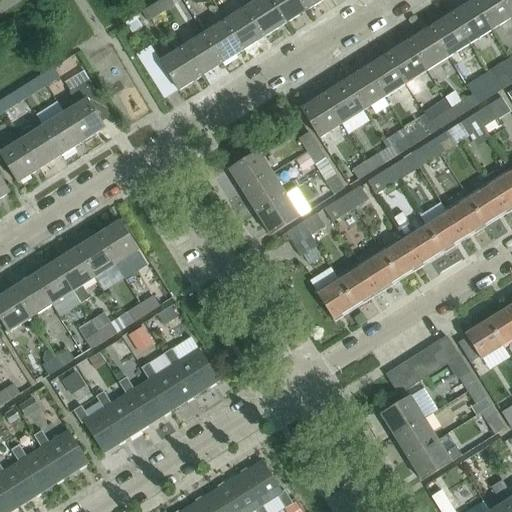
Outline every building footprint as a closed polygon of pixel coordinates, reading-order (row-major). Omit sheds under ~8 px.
[(161,0),(154,5),(161,15),(174,6),(170,0),(161,0)] [(265,38),(286,25),(270,0),(258,0),(246,8),(265,38)] [(270,0),(286,25),(307,11),(300,0),(270,0)] [(300,0),(307,11),(325,0),(300,0)] [(491,32),(511,18),(511,17),(500,0),(475,0),(472,2),(491,32)] [(511,0),(500,0),(511,17),(511,0)] [(470,46),(491,32),(472,2),(451,16),(470,46)] [(152,21),(161,15),(154,5),(145,11),(152,21)] [(244,51),(265,38),(246,8),(225,21),(244,51)] [(449,59),(470,46),(451,16),(430,29),(449,59)] [(222,65),(244,51),(225,21),(203,35),(222,65)] [(427,72),(449,59),(430,29),(408,43),(427,72)] [(201,78),(222,65),(203,35),(182,48),(201,78)] [(182,48),(176,39),(168,44),(174,53),(160,62),(150,47),(137,56),(154,83),(167,75),(178,92),(201,78),(182,48)] [(414,81),(427,72),(408,43),(387,56),(406,86),(414,98),(422,93),(414,81)] [(385,99),(406,86),(387,56),(366,69),(385,99)] [(41,76),(47,87),(59,79),(54,68),(41,76)] [(363,113),(385,99),(366,69),(345,83),(363,113)] [(500,93),(511,84),(511,83),(507,75),(494,83),(500,93)] [(27,85),(19,90),(26,100),(33,95),(47,87),(41,76),(27,85)] [(77,106),(64,114),(83,144),(105,130),(92,109),(103,102),(90,81),(70,94),(77,106)] [(342,126),(363,113),(345,83),(323,97),(342,126)] [(486,101),(500,93),(494,83),(481,92),(486,101)] [(10,95),(0,101),(0,106),(4,114),(17,106),(26,100),(19,90),(10,95)] [(320,140),(342,126),(323,97),(301,110),(320,140)] [(498,121),(510,114),(501,98),(475,115),(484,129),(497,120),(498,121)] [(457,119),(469,111),(463,101),(450,109),(457,119)] [(443,128),(457,119),(450,109),(437,118),(443,128)] [(62,157),(83,144),(64,114),(43,128),(62,157)] [(466,139),(484,129),(475,115),(458,125),(466,139)] [(40,171),(62,157),(43,128),(22,141),(40,171)] [(414,146),(426,138),(420,128),(408,136),(414,146)] [(307,153),(317,147),(309,133),(298,140),(307,153)] [(453,148),(445,133),(432,142),(440,156),(453,148)] [(401,155),(414,146),(408,136),(394,145),(401,155)] [(0,156),(18,185),(40,171),(22,141),(0,154),(0,156)] [(426,165),(440,156),(432,142),(417,151),(426,165)] [(315,166),(325,160),(317,147),(307,153),(315,166)] [(243,194),(272,175),(259,153),(229,171),(243,194)] [(371,173),(383,165),(378,155),(365,163),(371,173)] [(389,169),(397,183),(418,169),(410,155),(389,169)] [(358,181),(371,173),(365,163),(351,171),(358,181)] [(382,192),(397,183),(389,169),(374,178),(382,192)] [(511,208),(511,174),(499,182),(494,174),(485,179),(506,212),(511,208)] [(256,215),(286,196),(272,175),(243,194),(256,215)] [(325,182),(334,196),(343,189),(335,176),(325,182)] [(0,200),(10,194),(0,178),(0,200)] [(506,212),(485,179),(484,178),(475,184),(481,194),(469,201),(484,225),(506,212)] [(355,210),(368,201),(360,187),(346,195),(355,210)] [(332,224),(355,210),(346,195),(323,210),(332,224)] [(270,237),(300,219),(286,196),(256,215),(270,237)] [(463,239),(484,225),(469,201),(447,215),(463,239)] [(302,223),(311,237),(325,227),(317,214),(302,223)] [(441,252),(463,239),(447,215),(426,228),(441,252)] [(144,260),(138,252),(119,222),(97,236),(116,266),(121,275),(144,260)] [(310,237),(311,237),(302,223),(284,235),(299,258),(317,247),(310,237)] [(426,228),(414,235),(407,223),(397,230),(404,241),(419,266),(441,252),(426,228)] [(94,279),(116,266),(97,236),(76,250),(94,279)] [(397,279),(419,266),(404,241),(382,255),(397,279)] [(82,287),(94,279),(76,250),(54,263),(73,293),(81,305),(89,299),(82,287)] [(376,293),(397,279),(382,255),(360,269),(376,293)] [(52,306),(73,293),(54,263),(33,277),(52,306)] [(354,306),(376,293),(360,269),(339,282),(354,306)] [(30,320),(52,306),(33,277),(12,290),(30,320)] [(332,320),(354,306),(339,282),(317,296),(332,320)] [(0,320),(8,334),(30,320),(12,290),(0,297),(0,320)] [(160,308),(159,306),(153,297),(140,305),(146,316),(160,308)] [(133,324),(146,316),(140,305),(127,313),(133,324)] [(480,360),(511,339),(511,314),(508,308),(464,335),(480,360)] [(148,320),(125,336),(136,353),(159,337),(148,320)] [(104,342),(117,334),(111,325),(98,333),(104,342)] [(104,342),(98,333),(95,328),(82,336),(92,350),(104,342)] [(448,364),(458,358),(446,337),(436,344),(448,364)] [(438,370),(448,364),(436,344),(425,350),(438,370)] [(87,358),(95,369),(105,361),(97,350),(87,358)] [(428,377),(438,370),(425,350),(415,356),(428,377)] [(74,361),(68,351),(55,359),(61,369),(74,361)] [(176,365),(195,397),(219,382),(199,351),(179,363),(172,351),(165,356),(172,367),(176,365)] [(418,383),(428,377),(415,356),(405,363),(418,383)] [(48,377),(61,369),(55,359),(42,366),(48,377)] [(408,389),(418,383),(405,363),(395,369),(408,389)] [(173,411),(195,397),(176,365),(172,367),(156,377),(149,365),(143,370),(150,381),(153,379),(173,411)] [(398,396),(408,389),(395,369),(385,376),(398,396)] [(466,392),(477,386),(468,373),(458,380),(466,392)] [(150,426),(173,411),(153,379),(150,381),(134,391),(126,380),(120,384),(127,396),(130,394),(150,426)] [(20,395),(19,395),(13,385),(0,393),(6,404),(20,395)] [(476,406),(486,400),(477,386),(466,392),(476,406)] [(127,440),(150,426),(130,394),(127,396),(111,406),(103,394),(97,398),(104,410),(107,408),(127,440)] [(394,438),(424,419),(410,398),(380,416),(394,438)] [(511,406),(501,414),(511,431),(511,406)] [(104,454),(127,440),(107,408),(104,410),(88,420),(81,408),(75,412),(82,424),(84,423),(104,454)] [(486,423),(494,436),(504,429),(495,416),(486,423)] [(407,460),(437,441),(424,419),(394,438),(407,460)] [(45,447),(65,479),(88,464),(68,433),(49,445),(42,433),(35,437),(42,449),(45,447)] [(0,454),(1,456),(10,449),(0,436),(0,454)] [(421,482),(451,463),(437,441),(407,460),(421,482)] [(65,479),(45,447),(42,449),(26,459),(19,448),(12,452),(20,463),(22,461),(42,493),(65,479)] [(0,476),(20,507),(42,493),(22,461),(20,463),(4,474),(0,467),(0,476)] [(296,511),(292,505),(284,493),(282,494),(263,463),(240,477),(260,509),(262,507),(278,497),(285,509),(284,510),(285,511),(296,511)] [(0,511),(11,511),(20,507),(0,476),(0,511)] [(264,511),(262,507),(260,509),(240,477),(217,492),(229,511),(254,511),(255,511),(264,511)] [(440,508),(454,499),(441,478),(426,488),(440,508)] [(511,511),(511,498),(511,499),(501,481),(490,488),(501,506),(490,511),(511,511)] [(229,511),(217,492),(194,506),(197,511),(229,511)] [(487,511),(482,502),(466,511),(487,511)]
